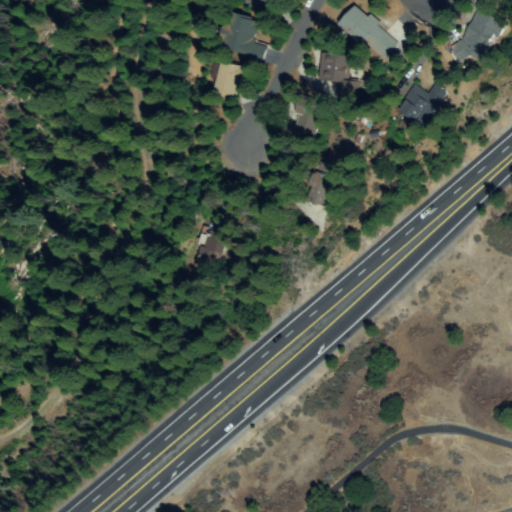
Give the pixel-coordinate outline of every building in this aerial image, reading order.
[(255,11),(254,3),(248,4),(247,0),(274,0),(275,9),(255,11)] [(382,24),(379,30),(397,40),(387,58),(340,32),(353,8),(382,24)] [(506,24),(487,61),(475,55),(463,62),(453,45),(468,36),(480,11),(506,24)] [(269,50),(262,63),(223,43),(238,14),(259,25),(251,40),(269,50)] [(328,52),(352,56),(347,80),(358,82),(355,100),(339,97),(342,83),(323,80),(328,52)] [(257,70),(253,86),(235,82),(231,100),(218,97),(222,81),(219,80),(222,63),(257,70)] [(400,110),(416,86),(430,96),(438,85),(448,92),(425,126),(400,110)] [(295,132),(305,98),(324,103),(314,138),(295,132)] [(323,162),(341,171),(323,207),(307,199),(311,191),(309,190),(323,162)] [(212,231),(229,237),(214,273),(198,267),(212,231)]
